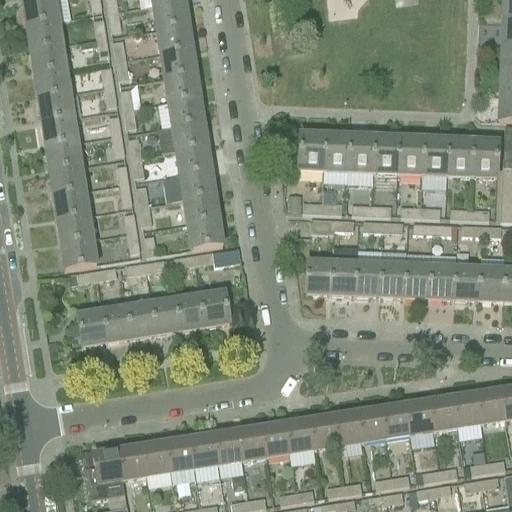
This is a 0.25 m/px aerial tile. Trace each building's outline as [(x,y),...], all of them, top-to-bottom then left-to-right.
[(21,8),(55,3),(54,0),(21,0),(22,7),(21,8)] [(97,0),(87,0),(90,17),(100,16),(97,0)] [(113,0),(105,0),(103,0),(107,20),(117,18),(113,0)] [(147,0),(149,14),(182,9),(180,0),(147,0)] [(55,3),(21,8),(21,9),(22,9),(26,31),(25,32),(25,33),(26,33),(58,27),(68,26),(64,2),(55,3)] [(507,21),(507,29),(511,29),(511,4),(507,4),(502,4),(502,20),(507,21)] [(149,14),(153,38),(186,33),(182,9),(149,14)] [(117,18),(107,20),(110,39),(120,38),(117,18)] [(101,26),(92,27),(95,47),(104,45),(101,26)] [(58,27),(26,33),(30,56),(29,57),(62,52),(58,27)] [(501,29),(501,45),(506,45),(506,53),(511,53),(511,29),(507,29),(501,29)] [(153,38),(157,62),(190,57),(186,33),(153,38)] [(104,45),(95,47),(96,53),(98,66),(107,65),(104,45)] [(94,47),(79,49),(80,55),(95,53),(96,53),(95,47),(94,47)] [(121,47),(111,49),(114,68),(124,67),(121,47)] [(62,52),(29,57),(30,57),(33,81),(32,81),(66,76),(64,65),(63,53),(62,52)] [(505,70),(504,78),(511,78),(511,53),(506,53),(501,53),(500,70),(505,70)] [(157,62),(161,86),(193,81),(190,57),(157,62)] [(124,67),(114,68),(117,88),(127,86),(124,67)] [(109,75),(99,76),(102,95),(112,94),(109,75)] [(36,105),(36,106),(70,100),(66,76),(32,81),(32,82),(34,82),(37,105),(36,105)] [(504,94),(503,102),(511,102),(511,78),(504,78),(500,78),(499,94),(504,94)] [(161,86),(164,111),(197,106),(193,81),(161,86)] [(112,94),(102,95),(105,115),(115,113),(112,94)] [(119,97),(122,117),(132,116),(129,96),(119,97)] [(70,100),(36,106),(38,106),(41,129),(40,129),(40,130),(74,125),(72,113),(70,102),(70,100)] [(511,102),(503,102),(498,102),(498,119),(503,119),(502,127),(498,127),(497,128),(511,128),(511,102)] [(164,111),(168,135),(201,130),(197,106),(164,111)] [(132,116),(122,117),(125,136),(135,135),(132,116)] [(117,123),(107,125),(110,144),(120,142),(117,123)] [(43,153),(44,154),(78,149),(74,125),(40,130),(42,130),(45,153),(43,153)] [(168,135),(172,159),(205,154),(201,130),(168,135)] [(501,175),(511,175),(511,134),(502,134),(501,175)] [(297,179),(321,180),(323,142),(308,142),(307,146),(299,146),(299,141),(298,141),(297,179)] [(120,142),(110,144),(113,163),(123,162),(120,142)] [(321,180),(346,181),(348,143),(333,142),(332,147),(324,147),(325,142),(323,142),(321,180)] [(346,181),(346,190),(370,191),(370,182),(372,144),(357,143),(357,148),(349,148),(349,143),(348,143),(346,181)] [(370,182),(396,183),(397,145),(382,144),(382,149),(374,149),(374,144),(372,144),(370,182)] [(136,145),(126,147),(129,166),(139,164),(136,145)] [(396,183),(420,184),(422,146),(407,145),(406,150),(398,150),(399,145),(397,145),(396,183)] [(420,184),(420,195),(444,196),(445,185),(446,147),(431,146),(431,151),(423,151),(423,146),(422,146),(420,184)] [(445,185),(470,186),(471,148),(456,147),(456,152),(448,152),(448,147),(446,147),(445,185)] [(471,148),(470,186),(495,187),(497,149),(480,148),(480,153),(472,153),(472,148),(471,148)] [(48,178),(48,179),(81,173),(78,149),(44,154),(44,155),(45,155),(49,178),(48,178)] [(172,159),(176,183),(208,178),(205,154),(172,159)] [(139,164),(129,166),(132,185),(142,184),(139,164)] [(124,172),(114,173),(117,193),(127,191),(124,172)] [(51,202),(51,203),(85,198),(81,173),(48,179),(49,179),(53,202),(51,202)] [(511,175),(501,175),(500,188),(511,188),(511,175)] [(176,183),(160,186),(164,210),(180,208),(212,203),(208,178),(176,183)] [(511,188),(500,188),(500,202),(511,202),(511,188)] [(127,191),(117,193),(120,212),(130,210),(127,191)] [(144,193),(134,195),(137,214),(147,213),(144,193)] [(55,227),(89,222),(85,198),(51,203),(52,204),(53,203),(57,226),(55,227)] [(287,202),(286,218),(299,219),(299,202),(287,202)] [(511,202),(500,202),(499,215),(511,215),(511,202)] [(180,208),(183,232),(216,227),(212,203),(180,208)] [(300,220),(320,221),(321,210),(301,209),(300,220)] [(321,210),(320,221),(339,222),(340,211),(321,210)] [(350,212),(350,222),(369,223),(370,213),(350,212)] [(147,213),(137,214),(140,234),(150,232),(147,213)] [(370,213),(369,223),(389,224),(389,223),(389,213),(370,213)] [(399,223),(399,224),(419,225),(419,215),(399,214),(399,223)] [(419,215),(419,225),(438,225),(438,215),(419,215)] [(511,215),(499,215),(499,228),(511,228),(511,215)] [(448,225),(448,226),(468,227),(468,217),(449,216),(448,225)] [(468,217),(468,227),(487,227),(488,217),(468,217)] [(132,220),(122,222),(125,241),(135,240),(132,220)] [(59,251),(93,246),(89,222),(55,227),(55,228),(57,228),(60,251),(59,251)] [(332,237),(332,227),(309,226),(308,241),(331,241),(331,237),(332,237)] [(216,227),(183,232),(187,257),(220,252),(216,227)] [(351,228),(332,227),(332,237),(351,237),(351,228)] [(362,229),(362,238),(381,239),(381,229),(362,228),(362,229)] [(400,240),(401,230),(381,229),(381,239),(400,240)] [(411,231),(411,240),(430,241),(431,231),(411,230),(411,231)] [(450,242),(450,232),(431,231),(430,241),(450,242)] [(460,233),(460,242),(479,243),(480,233),(460,232),(460,233)] [(480,233),(479,243),(499,244),(499,234),(480,233)] [(135,240),(125,241),(128,261),(138,259),(135,240)] [(151,243),(142,244),(144,263),(154,262),(151,243)] [(93,246),(59,251),(59,252),(61,252),(64,275),(63,275),(63,276),(97,271),(93,246)] [(210,260),(192,262),(193,272),(212,269),(212,274),(239,270),(237,256),(210,260)] [(356,269),(354,303),(355,303),(355,302),(378,303),(378,304),(379,304),(380,270),(381,257),(356,256),(356,269)] [(429,272),(428,306),(429,306),(429,305),(452,306),(452,307),(454,273),(454,262),(430,261),(429,272)] [(193,272),(192,262),(172,265),(173,275),(193,272)] [(163,276),(161,267),(143,269),(144,279),(163,276)] [(305,267),(304,301),(305,301),(306,300),(329,301),(329,302),(331,268),(305,267)] [(353,303),(354,303),(356,269),(331,268),(329,302),(330,302),(330,301),(354,302),(353,303)] [(144,279),(143,269),(123,272),(124,282),(144,279)] [(402,305),(403,305),(404,271),(380,270),(379,304),(379,303),(402,304),(402,305)] [(427,306),(428,306),(429,272),(404,271),(403,305),(404,305),(404,304),(427,305),(427,306)] [(477,309),(479,274),(454,273),(452,307),(453,307),(453,306),(477,307),(477,309)] [(501,309),(502,309),(503,275),(479,274),(477,309),(478,309),(478,307),(501,308),(501,309)] [(113,275),(94,278),(96,287),(115,284),(113,275)] [(511,275),(503,275),(502,309),(502,308),(511,308),(511,275)] [(96,287),(94,278),(75,281),(76,290),(96,287)] [(202,304),(198,304),(203,335),(204,335),(203,333),(226,329),(227,331),(228,331),(223,300),(222,300),(222,301),(202,304)] [(197,301),(174,305),(179,338),(180,338),(179,337),(202,333),(202,335),(203,335),(198,304),(197,301)] [(174,305),(149,309),(155,342),(155,341),(178,337),(178,339),(179,338),(174,305)] [(149,309),(125,313),(130,346),(131,346),(131,345),(154,341),(154,342),(155,342),(149,309)] [(125,313),(100,317),(101,319),(106,350),(107,350),(106,348),(129,345),(130,346),(125,313)] [(77,323),(76,323),(77,332),(79,343),(81,354),(82,354),(82,352),(105,349),(105,350),(106,350),(101,319),(97,320),(77,323)] [(77,332),(63,334),(65,345),(79,343),(77,332)] [(54,348),(46,349),(48,359),(55,358),(54,348)] [(499,397),(503,427),(511,425),(511,396),(499,398),(499,397)] [(475,401),(479,431),(503,427),(499,397),(498,397),(498,399),(475,402),(475,401)] [(451,404),(455,435),(479,431),(475,401),(474,401),(474,402),(451,406),(451,404)] [(427,408),(432,438),(455,435),(451,404),(450,404),(450,406),(428,410),(427,408)] [(403,412),(408,442),(432,438),(427,408),(426,408),(426,410),(404,413),(403,412)] [(380,416),(379,416),(384,446),(408,442),(403,412),(402,412),(403,413),(380,417),(380,416)] [(356,420),(355,420),(360,450),(384,446),(379,416),(378,416),(379,417),(356,421),(356,420)] [(332,423),(331,423),(336,454),(360,450),(355,420),(354,420),(355,421),(332,424),(332,423)] [(308,427),(307,427),(312,457),(336,454),(331,423),(330,423),(331,425),(308,428),(308,427)] [(284,430),(283,430),(288,461),(312,457),(307,427),(307,429),(284,432),(284,430)] [(260,435),(259,435),(264,465),(288,461),(283,430),(283,431),(283,432),(260,436),(260,435)] [(481,442),(479,431),(455,435),(457,446),(481,442)] [(236,438),(240,469),(264,465),(259,435),(259,436),(236,440),(236,438)] [(212,442),(216,472),(218,485),(242,481),(240,469),(236,438),(235,438),(235,440),(212,443),(212,442)] [(434,451),(432,438),(408,442),(410,455),(434,451)] [(188,446),(192,476),(193,476),(195,488),(217,484),(215,472),(216,472),(212,442),(211,442),(211,443),(188,447),(188,446)] [(164,450),(163,450),(168,480),(170,491),(194,487),(192,476),(188,446),(187,446),(187,447),(164,451),(164,450)] [(140,453),(144,484),(168,480),(163,450),(163,451),(140,455),(140,453)] [(361,462),(360,450),(336,454),(337,466),(361,462)] [(116,457),(121,487),(144,484),(140,453),(139,453),(139,455),(117,458),(116,457)] [(93,475),(83,476),(88,507),(123,502),(121,487),(116,457),(115,457),(115,459),(93,462),(93,461),(91,461),(93,475)] [(314,471),(312,457),(288,461),(290,475),(314,471)] [(471,471),(484,469),(482,459),(469,461),(471,471)] [(503,476),(502,467),(485,469),(487,479),(503,476)] [(487,479),(485,469),(484,469),(471,471),(468,472),(470,481),(487,479)] [(455,484),(454,474),(438,477),(439,486),(455,484)] [(439,486),(438,477),(421,479),(422,489),(439,486)] [(422,489),(421,479),(413,480),(415,490),(422,489)] [(146,494),(170,491),(168,480),(144,484),(146,494)] [(511,480),(502,483),(504,495),(511,493),(511,480)] [(407,491),(406,481),(390,484),(391,494),(407,491)] [(243,497),(241,483),(230,484),(232,499),(243,497)] [(391,494),(390,484),(372,487),(374,496),(391,494)] [(496,484),(478,487),(480,497),(497,494),(496,484)] [(480,497),(478,487),(462,489),(463,499),(480,497)] [(360,499),(358,489),(342,492),(343,502),(360,499)] [(343,502),(342,492),(325,494),(326,504),(343,502)] [(448,492),(431,494),(433,504),(450,502),(448,492)] [(433,504),(431,494),(415,497),(416,507),(433,504)] [(312,507),(310,497),(294,499),(295,509),(312,507)] [(295,509),(294,499),(277,502),(279,511),(295,509)] [(401,499),(383,502),(384,511),(402,509),(401,499)] [(382,511),(384,511),(383,502),(366,504),(367,511),(382,511)]
